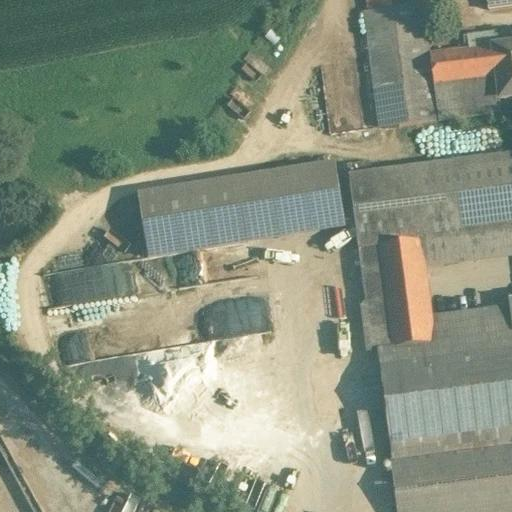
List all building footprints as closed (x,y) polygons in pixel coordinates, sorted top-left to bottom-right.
[(390,0),(366,0),(368,13),(392,10),(390,0)] [(511,0),(486,0),(488,11),(511,8),(511,0)] [(429,56),(423,6),(392,10),(368,13),(363,14),(378,130),(500,115),(499,101),(506,100),(503,82),(496,83),(492,48),(469,51),(429,56)] [(511,32),(467,38),(469,51),(492,48),(511,45),(511,32)] [(511,45),(492,48),(496,83),(503,82),(506,100),(511,99),(511,45)] [(511,155),(370,174),(348,177),(358,250),(377,248),(421,242),(471,236),(506,231),(511,230),(511,155)] [(369,163),(347,166),(348,177),(370,174),(369,163)] [(335,165),(137,197),(148,260),(248,244),(345,228),(335,165)] [(471,236),(421,242),(425,269),(475,263),(471,236)] [(421,242),(377,248),(382,283),(426,278),(425,269),(421,242)] [(248,244),(43,278),(48,312),(61,369),(271,334),(256,276),(248,244)] [(377,248),(358,250),(363,286),(382,283),(377,248)] [(465,315),(431,319),(426,278),(382,283),(363,286),(365,304),(362,308),(368,354),(377,352),(389,442),(461,432),(511,425),(511,341),(492,344),(489,321),(466,324),(465,315)] [(511,318),(489,321),(492,344),(511,341),(511,340),(511,335),(511,322),(511,318)] [(511,425),(461,432),(464,454),(511,447),(511,425)] [(461,432),(389,442),(392,463),(464,454),(461,432)] [(392,463),(398,511),(511,511),(511,447),(464,454),(392,463)] [(28,511),(0,458),(0,498),(5,496),(23,506),(6,505),(9,511),(28,511)]
